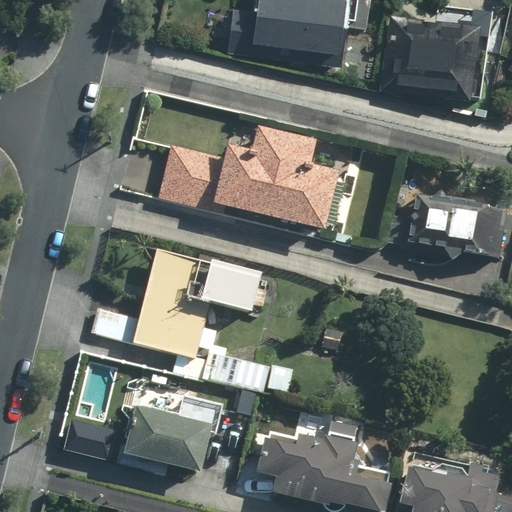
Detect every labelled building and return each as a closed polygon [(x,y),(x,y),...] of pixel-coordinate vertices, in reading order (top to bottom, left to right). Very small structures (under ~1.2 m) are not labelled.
[(344,0),(249,0),(247,16),(232,14),(226,54),(335,69),(344,0)] [(476,31),(389,20),(380,93),(466,104),(476,31)] [(253,132),(248,156),(221,150),(218,160),(171,149),(160,197),(320,234),(333,178),(302,171),(308,145),(253,132)] [(504,219),(410,197),(400,240),(494,262),(504,219)] [(135,320),(95,310),(89,334),(179,357),(175,373),(269,396),(275,370),(197,351),(208,306),(252,317),(261,280),(152,253),(135,320)] [(345,334),(322,327),(316,351),(339,357),(345,334)] [(204,428),(130,411),(120,457),(193,474),(204,428)] [(351,451),(293,439),(291,451),(260,444),(253,477),(271,481),(268,494),(349,511),(377,511),(386,473),(348,464),(351,451)] [(509,511),(511,500),(490,496),(493,481),(476,477),(478,469),(466,467),(462,485),(400,471),(391,511),(509,511)]
